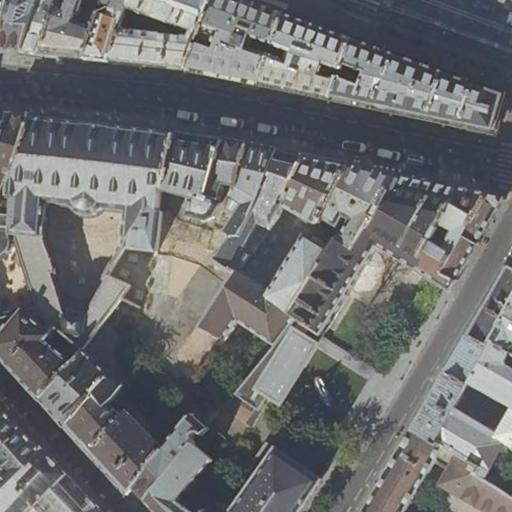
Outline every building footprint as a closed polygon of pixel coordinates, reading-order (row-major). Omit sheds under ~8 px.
[(0,0),(0,46),(11,7),(0,2),(0,0)] [(44,56),(45,55),(48,31),(60,0),(12,0),(11,7),(0,46),(0,52),(23,55),(27,55),(44,56)] [(60,0),(48,31),(45,55),(64,57),(86,60),(104,6),(126,13),(130,0),(60,0)] [(130,0),(126,13),(112,62),(148,66),(151,66),(189,70),(199,39),(185,38),(187,31),(200,36),(214,0),(130,0)] [(224,77),(260,85),(286,13),(253,1),(250,0),(214,0),(200,36),(199,39),(189,70),(224,77)] [(111,63),(112,62),(126,13),(104,6),(86,60),(86,61),(96,62),(111,63)] [(293,92),(332,100),(354,38),(321,26),(286,13),(260,85),(293,92)] [(407,58),(354,38),(332,100),(400,114),(407,115),(449,124),(495,134),(497,129),(508,96),(407,58)] [(13,181),(36,117),(19,115),(9,113),(7,124),(0,122),(0,211),(2,209),(0,208),(0,163),(7,166),(5,169),(2,178),(13,181)] [(0,337),(23,316),(48,339),(57,327),(83,348),(130,287),(109,276),(102,291),(93,299),(84,302),(74,301),(63,294),(57,284),(56,270),(44,241),(49,204),(70,204),(73,206),(85,215),(90,217),(95,217),(99,213),(104,209),(127,211),(125,247),(157,249),(164,185),(177,134),(96,124),(36,117),(13,181),(2,209),(0,211),(0,337)] [(237,142),(231,140),(225,139),(202,136),(177,134),(164,185),(194,198),(189,215),(207,220),(214,217),(224,201),(221,201),(225,183),(237,186),(231,207),(241,214),(227,233),(234,239),(217,264),(236,276),(214,307),(216,308),(201,328),(223,340),(235,321),(272,345),(237,398),(261,413),(271,397),(282,403),(315,346),(310,343),(304,339),(311,329),(322,336),(377,246),(403,262),(405,262),(409,264),(410,266),(439,283),(451,291),(469,261),(482,238),(489,227),(505,200),(505,199),(504,199),(504,198),(488,195),(461,189),(459,189),(427,182),(415,179),(367,169),(319,159),(286,152),(264,147),(246,144),(237,142)] [(511,270),(507,269),(495,290),(489,300),(468,336),(489,346),(491,343),(509,354),(511,348),(511,270)] [(0,355),(16,373),(38,397),(72,359),(48,339),(23,316),(0,337),(0,355)] [(310,343),(315,346),(370,378),(378,383),(382,378),(384,373),(322,336),(311,329),(304,339),(310,343)] [(474,399),(465,394),(436,443),(475,465),(471,472),(511,498),(511,370),(507,367),(505,361),(509,354),(491,343),(489,346),(468,336),(457,354),(446,373),(469,388),(472,385),(511,407),(506,416),(508,420),(498,436),(464,416),(474,399)] [(42,401),(63,422),(107,372),(83,348),(72,359),(38,397),(42,401)] [(123,384),(107,372),(63,422),(78,439),(83,445),(127,492),(131,487),(155,511),(191,511),(180,503),(211,463),(192,448),(194,444),(194,437),(196,436),(202,435),(207,429),(192,417),(165,448),(149,436),(150,435),(126,411),(121,416),(108,403),(123,384)] [(441,381),(412,430),(436,443),(465,394),(469,388),(446,373),(441,381)] [(336,435),(344,439),(378,383),(370,378),(336,435)] [(30,441),(0,408),(0,493),(41,453),(30,441)] [(407,511),(427,479),(483,511),(511,511),(511,498),(471,472),(475,465),(436,443),(412,430),(375,494),(368,506),(364,511),(407,511)] [(296,511),(305,500),(320,478),(267,440),(249,466),(259,473),(232,511),(230,511),(222,506),(217,511),(296,511)] [(102,511),(90,499),(45,449),(41,453),(0,493),(0,511),(102,511)]
